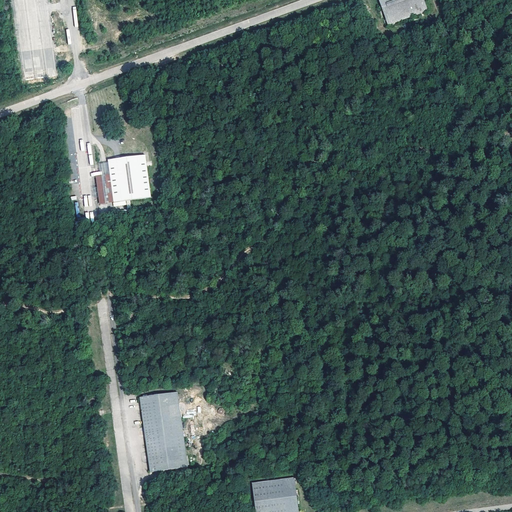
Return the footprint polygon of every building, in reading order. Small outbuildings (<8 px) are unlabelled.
[(48,77),(56,76),(47,0),(35,0),(34,6),(31,6),(26,5),(23,6),(18,7),(17,10),(19,14),(18,14),(16,20),(18,37),(22,39),(19,40),(26,42),(20,46),(31,44),(29,49),(32,50),(33,60),(30,61),(31,62),(30,68),(30,70),(33,68),(36,74),(42,71),(43,71),(46,72),(48,77)] [(378,0),(388,25),(428,10),(424,0),(378,0)] [(108,162),(113,202),(151,197),(146,155),(108,160),(108,162)] [(113,202),(108,162),(104,163),(99,164),(101,175),(98,176),(101,204),(113,202)] [(91,195),(84,196),(84,207),(92,206),(91,195)] [(178,392),(140,397),(145,431),(150,472),(188,466),(178,392)] [(298,511),(295,477),(253,483),(256,511),(298,511)]
